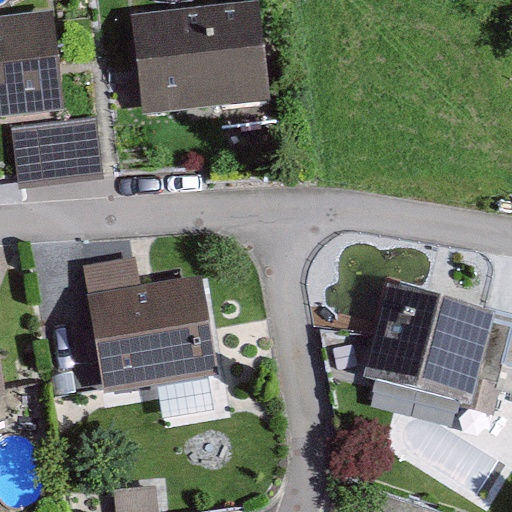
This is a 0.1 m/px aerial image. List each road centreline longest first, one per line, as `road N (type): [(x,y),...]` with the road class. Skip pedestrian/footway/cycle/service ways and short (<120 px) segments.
road 1 (residential): [(298,511),(308,425),(273,205)]
road 2 (residential): [(273,205),(0,225)]
road 3 (residential): [(511,232),(273,205)]
